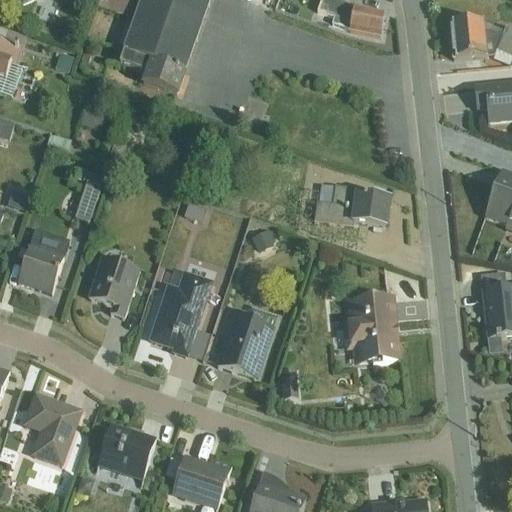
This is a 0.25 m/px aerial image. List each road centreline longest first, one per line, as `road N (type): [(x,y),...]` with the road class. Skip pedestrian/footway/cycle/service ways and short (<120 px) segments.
road 1 (residential): [(461,449),(331,457),(103,381),(0,329)]
road 2 (residential): [(411,0),(461,449)]
